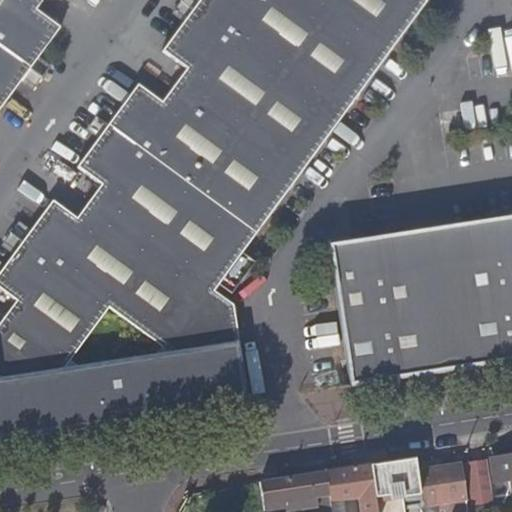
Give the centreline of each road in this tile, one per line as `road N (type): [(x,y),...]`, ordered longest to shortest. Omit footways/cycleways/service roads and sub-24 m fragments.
road 1 (tertiary): [(511,418),(147,475)]
road 2 (tertiary): [(0,494),(147,475)]
